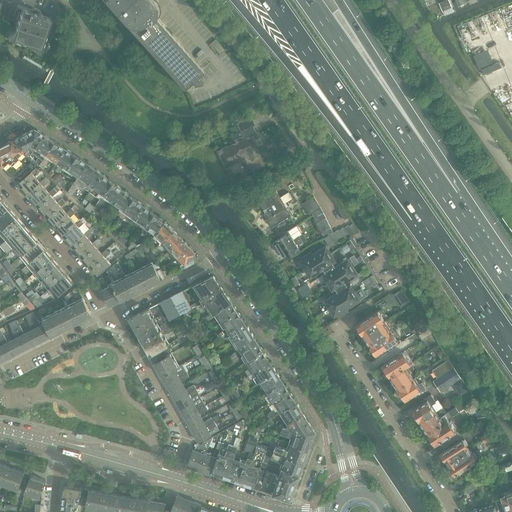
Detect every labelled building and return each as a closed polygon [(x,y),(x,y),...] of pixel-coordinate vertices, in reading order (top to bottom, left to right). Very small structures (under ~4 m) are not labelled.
[(104,0),(182,87),(183,86),(189,81),(190,80),(193,83),(200,81),(201,77),(199,75),(197,73),(202,69),(154,15),(155,15),(155,14),(156,14),(156,13),(156,12),(157,12),(157,11),(158,11),(158,10),(158,9),(158,8),(158,7),(159,7),(159,6),(159,5),(159,4),(158,4),(158,3),(158,2),(158,1),(157,1),(157,0),(104,0)] [(18,21),(12,39),(41,48),(47,31),(51,32),(52,30),(53,29),(55,25),(55,20),(44,16),(43,15),(42,15),(41,13),(41,12),(40,12),(39,12),(38,12),(37,12),(37,13),(36,13),(36,14),(17,8),(16,9),(16,10),(15,12),(15,13),(14,15),(14,16),(14,17),(14,19),(14,20),(18,21)] [(499,62),(481,69),(484,75),(502,68),(499,62)] [(237,123),(243,136),(235,140),(236,143),(221,150),(227,164),(243,157),(249,172),(264,165),(252,136),(257,134),(253,126),(255,125),(251,117),(237,123)] [(21,136),(13,140),(23,150),(30,156),(34,149),(35,149),(36,147),(44,134),(37,130),(34,129),(34,130),(28,133),(28,132),(21,136)] [(42,152),(41,154),(45,156),(55,141),(51,139),(44,134),(36,147),(42,152)] [(23,150),(13,140),(1,146),(27,173),(37,163),(30,156),(23,150)] [(66,149),(59,144),(55,141),(45,156),(49,159),(50,157),(57,162),(66,149)] [(0,146),(0,162),(16,182),(27,173),(1,146),(0,146)] [(64,166),(63,168),(67,171),(77,156),(73,153),(66,149),(57,162),(64,166)] [(77,156),(67,171),(71,174),(72,171),(78,176),(88,164),(81,159),(81,158),(77,156)] [(78,176),(75,180),(90,192),(93,187),(103,175),(103,174),(88,163),(88,164),(78,176)] [(24,186),(22,187),(27,194),(40,183),(40,182),(35,176),(40,172),(37,168),(36,168),(20,182),(21,183),(24,186)] [(56,175),(53,178),(58,183),(61,180),(61,179),(63,177),(58,174),(57,176),(56,175)] [(113,182),(109,179),(103,175),(93,187),(90,192),(100,199),(102,197),(113,182)] [(40,183),(27,194),(36,204),(49,193),(49,192),(44,186),(49,182),(45,178),(40,182),(40,183)] [(74,182),(68,192),(72,195),(79,186),(74,182)] [(117,185),(113,182),(102,197),(106,199),(107,197),(114,203),(123,190),(117,185)] [(49,193),(36,204),(45,214),(58,203),(58,202),(53,197),(57,192),(54,188),(49,192),(49,193)] [(114,203),(120,207),(119,209),(123,212),(134,198),(130,195),(123,190),(114,203)] [(284,204),(293,199),(289,192),(280,197),(276,191),(259,201),(264,210),(266,208),(268,212),(264,214),(272,227),(291,215),(284,204)] [(314,218),(317,223),(316,223),(319,228),(322,233),(321,233),(323,236),(324,238),(329,235),(330,238),(334,244),(340,241),(340,242),(345,239),(350,236),(350,237),(355,234),(356,235),(360,232),(354,223),(349,226),(349,225),(344,229),(343,228),(339,231),(338,230),(334,233),(333,232),(333,233),(330,228),(331,228),(328,223),(325,218),(326,218),(323,213),(314,197),(303,204),(310,215),(312,214),(314,218)] [(58,203),(45,214),(54,224),(67,213),(66,213),(61,207),(66,203),(62,198),(58,202),(58,203)] [(138,201),(134,198),(123,212),(120,216),(124,219),(128,213),(135,218),(144,206),(138,201)] [(3,200),(0,202),(0,216),(10,208),(3,200)] [(90,203),(85,208),(90,213),(92,210),(95,207),(90,203)] [(95,207),(92,210),(96,213),(100,208),(96,205),(95,207)] [(155,214),(151,211),(144,206),(135,218),(141,223),(140,225),(144,228),(155,214)] [(10,208),(0,216),(0,230),(17,216),(10,208)] [(75,223),(70,217),(75,213),(71,208),(66,213),(67,213),(54,224),(63,234),(76,223),(75,223)] [(343,208),(338,211),(345,220),(349,217),(343,208)] [(155,214),(144,228),(147,231),(149,229),(155,234),(165,222),(165,221),(165,222),(158,217),(158,216),(155,214)] [(17,216),(0,230),(0,234),(5,241),(24,225),(17,216)] [(75,223),(76,223),(63,234),(71,245),(84,233),(79,227),(84,223),(80,219),(75,223)] [(174,231),(169,226),(165,222),(155,234),(153,236),(161,244),(161,243),(174,231)] [(24,225),(5,241),(12,249),(31,233),(24,225)] [(289,233),(274,242),(285,259),(300,250),(297,246),(303,242),(306,240),(302,234),(301,234),(296,226),(288,231),(289,233)] [(89,229),(84,233),(71,245),(80,255),(93,243),(88,237),(93,233),(89,229)] [(117,231),(113,234),(118,239),(122,236),(117,231)] [(161,243),(161,244),(169,252),(182,239),(179,236),(178,236),(174,231),(161,243)] [(31,233),(12,249),(20,257),(38,241),(31,233)] [(122,236),(118,239),(124,244),(127,240),(122,236)] [(98,239),(93,243),(80,255),(89,265),(102,254),(102,253),(97,247),(101,243),(98,239)] [(169,252),(177,260),(190,247),(185,242),(182,239),(169,252)] [(146,240),(142,242),(147,253),(150,251),(146,240)] [(38,241),(20,257),(27,265),(45,249),(38,241)] [(347,243),(341,247),(345,254),(351,250),(347,243)] [(303,260),(301,262),(305,269),(331,254),(326,246),(313,254),(312,252),(302,258),(303,260)] [(177,260),(184,267),(195,261),(196,257),(194,256),(196,254),(195,252),(194,252),(190,247),(177,260)] [(45,249),(27,265),(34,273),(52,257),(45,249)] [(111,264),(105,258),(110,253),(106,249),(102,253),(102,254),(89,265),(98,275),(111,264)] [(150,251),(147,253),(152,261),(157,258),(151,250),(150,251)] [(336,261),(331,254),(305,269),(310,277),(323,269),(324,271),(334,265),(333,263),(336,261)] [(52,257),(34,273),(41,282),(59,266),(52,257)] [(326,273),(323,275),(328,282),(353,266),(348,259),(335,267),(334,265),(324,271),(326,273)] [(7,260),(3,263),(6,268),(11,265),(7,260)] [(151,262),(152,264),(140,270),(139,269),(148,286),(161,279),(157,270),(152,262),(151,262)] [(11,265),(6,268),(10,273),(15,270),(11,265)] [(59,266),(41,282),(48,290),(66,274),(59,266)] [(353,266),(328,282),(332,290),(335,288),(336,290),(346,284),(345,282),(358,274),(353,266)] [(162,267),(157,270),(161,279),(167,276),(162,267)] [(139,269),(140,271),(128,277),(127,275),(125,276),(134,293),(148,286),(139,269)] [(66,274),(48,290),(55,298),(55,299),(74,282),(66,274)] [(112,282),(112,283),(111,284),(112,286),(120,301),(134,293),(125,276),(124,276),(125,278),(113,284),(112,282)] [(214,312),(212,313),(212,314),(213,314),(216,311),(230,302),(231,301),(213,276),(212,276),(195,285),(203,296),(201,298),(205,303),(207,302),(214,312)] [(20,277),(16,281),(19,285),(24,282),(20,277)] [(24,282),(19,285),(23,290),(27,287),(24,282)] [(336,290),(338,292),(325,300),(330,308),(355,292),(350,284),(348,286),(346,284),(336,290)] [(112,286),(102,291),(109,306),(120,301),(112,286)] [(303,288),(299,290),(303,298),(307,295),(303,288)] [(410,302),(404,293),(402,290),(393,295),(401,307),(410,302)] [(190,306),(182,291),(172,297),(180,314),(191,308),(190,306)] [(360,300),(355,292),(330,308),(334,316),(337,314),(339,316),(348,310),(347,308),(360,300)] [(33,294),(29,298),(33,302),(37,299),(33,294)] [(172,297),(161,302),(163,307),(170,319),(180,314),(172,297)] [(83,298),(81,298),(82,300),(70,306),(69,304),(69,305),(78,322),(92,315),(83,298)] [(37,299),(33,302),(37,307),(41,303),(37,299)] [(156,311),(163,307),(161,302),(130,318),(130,319),(135,328),(152,318),(149,312),(152,312),(153,312),(156,310),(156,311)] [(230,302),(216,311),(213,314),(212,314),(206,318),(208,321),(218,315),(222,321),(237,312),(236,311),(236,309),(235,307),(233,306),(230,302)] [(69,305),(70,306),(58,313),(57,311),(55,311),(64,329),(78,322),(69,305)] [(359,329),(358,330),(361,335),(362,334),(363,335),(385,320),(378,310),(356,325),(359,329)] [(42,318),(45,324),(51,336),(64,329),(55,311),(54,312),(55,314),(43,320),(42,318)] [(240,317),(240,315),(239,313),(237,313),(237,312),(222,321),(229,331),(243,322),(240,317)] [(36,318),(32,319),(43,340),(51,336),(45,324),(41,326),(37,317),(36,318)] [(152,318),(135,328),(143,341),(166,328),(164,324),(160,326),(161,326),(158,328),(152,318)] [(28,322),(33,330),(28,332),(34,344),(43,340),(32,319),(29,321),(28,322)] [(363,336),(362,337),(365,342),(367,341),(369,345),(391,330),(385,320),(363,335),(363,336)] [(243,322),(229,331),(235,341),(250,332),(249,331),(249,329),(248,327),(246,327),(243,322)] [(424,322),(416,327),(420,333),(428,329),(424,322)] [(19,326),(16,328),(26,348),(34,344),(28,332),(24,334),(20,326),(19,326)] [(12,330),(16,339),(12,341),(18,353),(26,348),(16,328),(12,330)] [(166,328),(143,341),(150,354),(167,345),(161,334),(165,334),(169,332),(166,328)] [(199,328),(194,332),(197,337),(203,334),(199,328)] [(429,329),(419,336),(422,341),(432,334),(429,329)] [(372,349),(371,350),(374,355),(375,354),(376,355),(378,353),(380,356),(393,347),(392,345),(398,341),(391,330),(369,345),(372,349)] [(256,342),(253,337),(253,335),(252,333),(250,333),(250,332),(235,341),(241,352),(256,342)] [(3,335),(0,337),(0,338),(9,357),(18,353),(12,341),(7,343),(4,335),(3,335)] [(0,359),(1,361),(9,357),(0,338),(0,359)] [(262,351),(262,350),(261,347),(259,347),(256,342),(241,352),(248,362),(263,352),(262,351)] [(167,356),(164,352),(173,348),(170,343),(170,344),(169,343),(167,345),(150,354),(155,363),(167,356)] [(198,345),(193,348),(197,356),(202,353),(198,345)] [(383,366),(382,367),(385,372),(387,371),(390,377),(411,363),(403,351),(383,365),(383,366)] [(266,357),(266,356),(265,353),(263,353),(263,352),(248,362),(251,367),(246,371),(249,376),(254,372),(269,362),(266,357)] [(167,356),(155,363),(162,376),(174,369),(179,366),(179,365),(177,366),(170,354),(172,353),(167,356)] [(454,367),(449,359),(432,370),(437,378),(454,367)] [(269,362),(254,372),(249,376),(247,376),(250,380),(254,378),(258,384),(261,382),(276,372),(275,371),(275,370),(274,368),(273,367),(269,362)] [(409,371),(414,368),(411,363),(390,377),(394,382),(393,383),(396,389),(397,388),(398,388),(413,378),(409,371)] [(454,367),(442,375),(445,381),(457,373),(454,368),(454,367)] [(174,369),(162,376),(167,384),(187,373),(185,369),(176,373),(174,369)] [(276,372),(261,382),(267,392),(282,382),(279,377),(279,376),(278,373),(276,373),(276,372)] [(181,382),(189,377),(187,373),(167,384),(171,392),(183,386),(181,382)] [(457,373),(445,381),(449,386),(461,378),(460,378),(457,373)] [(227,375),(221,379),(224,383),(230,380),(227,375)] [(398,389),(397,390),(400,395),(402,394),(406,400),(414,394),(416,397),(428,389),(419,376),(416,377),(416,376),(413,378),(398,388),(398,389)] [(211,381),(204,385),(207,390),(214,387),(211,381)] [(282,382),(267,392),(274,402),(289,392),(288,391),(289,390),(287,388),(286,387),(282,382)] [(171,392),(176,400),(196,389),(194,385),(185,390),(183,386),(171,392)] [(196,389),(176,400),(180,409),(201,397),(196,389)] [(234,390),(229,393),(233,399),(240,395),(237,391),(234,390)] [(289,392),(274,402),(280,412),(295,403),(292,397),(292,396),(291,394),(290,393),(289,392)] [(419,402),(421,404),(412,410),(416,416),(415,417),(418,422),(419,421),(420,422),(436,411),(431,405),(436,401),(431,394),(419,402)] [(201,397),(180,409),(185,417),(205,405),(201,397)] [(299,408),(299,406),(298,404),(296,404),(295,403),(280,412),(288,424),(286,428),(313,438),(315,432),(299,408)] [(185,417),(190,425),(201,418),(199,414),(208,410),(205,405),(185,417)] [(248,413),(244,407),(240,410),(244,416),(248,413)] [(420,422),(419,423),(422,428),(424,427),(427,433),(448,419),(445,414),(440,417),(436,411),(420,422)] [(201,418),(190,425),(194,433),(214,422),(212,418),(204,423),(201,418)] [(427,433),(431,438),(430,439),(433,445),(435,444),(435,445),(456,431),(448,419),(427,433)] [(217,426),(214,422),(194,433),(199,442),(211,435),(208,431),(217,426)] [(236,424),(233,433),(237,434),(241,422),(239,422),(236,424)] [(280,433),(293,438),(291,444),(308,450),(309,449),(310,448),(311,446),(310,444),(313,438),(286,428),(282,427),(280,433)] [(195,468),(201,470),(207,455),(207,453),(213,438),(212,437),(203,443),(202,445),(197,443),(195,450),(193,450),(188,466),(195,468)] [(249,437),(247,443),(256,446),(258,440),(249,437)] [(443,451),(441,453),(441,454),(440,455),(444,460),(445,459),(448,464),(470,449),(462,438),(456,443),(455,441),(442,450),(443,451)] [(276,445),(273,452),(304,463),(306,456),(308,455),(309,453),(308,451),(308,450),(291,444),(289,450),(276,445)] [(217,458),(212,472),(222,476),(233,446),(229,445),(227,449),(221,447),(220,450),(217,458)] [(233,446),(222,476),(233,480),(240,460),(234,458),(238,448),(233,446)] [(451,468),(449,469),(453,474),(454,473),(455,474),(457,473),(458,474),(471,465),(470,464),(477,460),(470,449),(448,464),(451,468)] [(240,460),(233,480),(243,483),(254,453),(250,452),(246,463),(240,460)] [(301,469),(304,463),(273,452),(271,458),(284,463),(282,469),(299,475),(300,474),(301,473),(302,471),(301,469)] [(255,466),(258,455),(254,453),(243,483),(254,487),(258,474),(261,468),(255,466)] [(207,455),(201,470),(212,474),(212,472),(217,458),(207,455)] [(299,476),(299,475),(282,469),(263,462),(261,468),(258,474),(264,477),(295,487),(297,481),(299,480),(299,478),(299,476)] [(0,482),(2,483),(2,485),(3,486),(10,467),(0,463),(0,482)] [(19,486),(24,472),(10,467),(3,486),(4,486),(5,484),(18,489),(19,486)] [(31,475),(24,472),(19,486),(26,489),(31,475)] [(264,477),(258,474),(254,487),(290,500),(290,499),(292,499),(293,494),(292,494),(295,487),(264,477)] [(38,496),(38,498),(39,499),(40,497),(46,481),(46,480),(31,475),(26,489),(25,492),(38,496)] [(473,482),(464,488),(467,493),(476,487),(473,482)] [(67,486),(66,486),(67,486),(65,488),(64,487),(64,488),(61,511),(77,511),(79,503),(81,488),(67,486)] [(79,503),(87,504),(89,490),(81,488),(79,503)] [(100,510),(100,511),(101,511),(104,492),(89,490),(87,504),(86,507),(100,510)] [(101,511),(102,510),(112,511),(115,511),(119,495),(104,492),(101,511)] [(511,511),(511,492),(502,496),(504,502),(500,503),(503,511),(511,511)] [(131,511),(134,498),(119,495),(115,511),(131,511)] [(184,498),(177,496),(171,511),(166,509),(165,511),(184,511),(189,500),(184,498)] [(134,498),(131,511),(146,511),(149,501),(134,498)] [(189,500),(184,511),(197,511),(200,506),(201,504),(189,500)] [(149,501),(146,511),(155,511),(157,502),(149,501)] [(157,502),(155,511),(163,511),(164,509),(165,504),(157,502)] [(483,506),(485,511),(499,511),(496,502),(494,503),(493,502),(483,506)]
